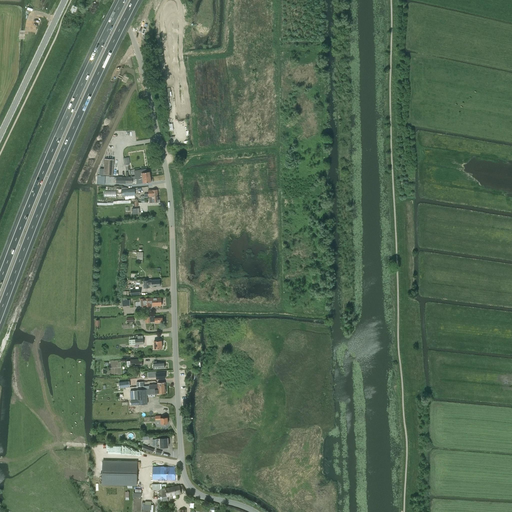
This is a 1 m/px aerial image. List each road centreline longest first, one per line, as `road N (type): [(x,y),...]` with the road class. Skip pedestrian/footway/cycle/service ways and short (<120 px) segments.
road 1 (unclassified): [(255,511),(199,495),(184,476),(170,194),(139,56),(116,0)]
road 2 (motorway): [(0,313),(60,156),(134,0)]
road 3 (motorway): [(122,0),(0,280)]
road 4 (tertiary): [(0,135),(64,0)]
